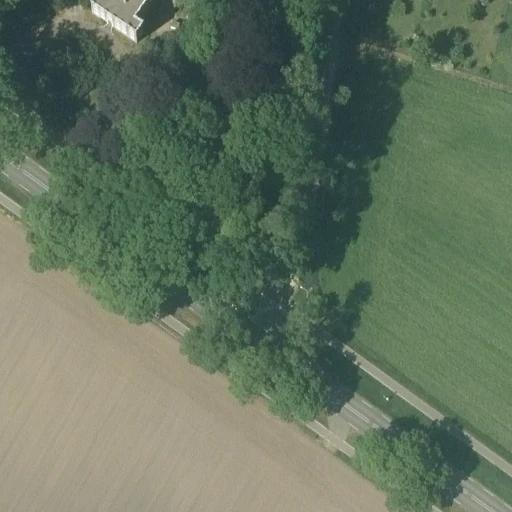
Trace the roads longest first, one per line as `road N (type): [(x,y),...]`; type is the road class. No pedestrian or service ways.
road 1 (unclassified): [(253,339),(295,243),(332,0)]
road 2 (primary): [(253,339),(0,156)]
road 3 (primary): [(490,511),(253,339)]
